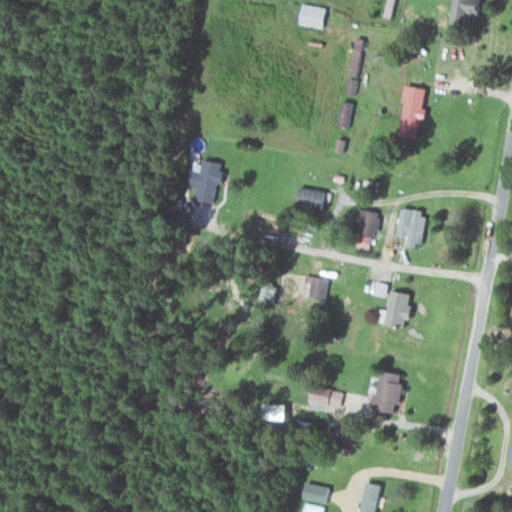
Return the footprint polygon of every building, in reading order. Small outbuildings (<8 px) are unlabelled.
[(455,0),(454,21),(473,23),(474,12),(487,13),(488,0),(455,0)] [(304,22),(328,27),(332,6),(308,2),(304,22)] [(364,76),(368,37),(357,36),(353,75),(364,76)] [(348,92),(359,93),(361,78),(350,77),(348,92)] [(422,137),(426,117),(431,118),(433,107),(428,106),(432,87),(413,83),(402,133),(422,137)] [(352,127),(357,101),(345,99),(340,125),(352,127)] [(219,202),(221,182),(228,183),(231,162),(206,159),(204,170),(195,169),(192,184),(199,185),(198,198),(219,202)] [(299,201),(328,208),(332,190),(302,184),(299,201)] [(429,209),(404,205),(401,232),(412,233),(411,244),(425,246),(429,209)] [(382,230),(385,211),(360,206),(356,229),(365,231),(363,245),(372,247),(375,228),(382,230)] [(329,298),(333,277),(308,272),(304,293),(329,298)] [(375,408),(400,410),(400,403),(405,403),(407,372),(384,370),(383,392),(376,392),(375,408)] [(360,423),(340,420),(338,433),(358,436),(360,423)] [(335,486),(307,480),(304,496),(331,502),(335,486)] [(379,511),(386,483),(369,480),(362,511),(379,511)] [(327,511),(329,506),(307,501),(304,511),(327,511)]
